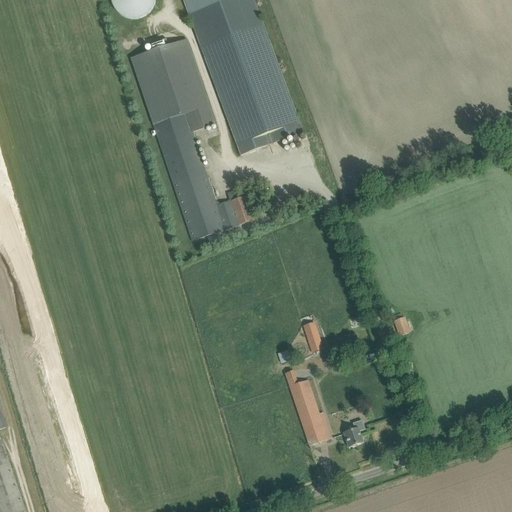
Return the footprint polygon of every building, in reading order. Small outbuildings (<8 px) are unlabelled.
[(111,0),(112,0),(112,3),(113,6),(115,9),(116,11),(118,14),(121,16),(123,17),(126,18),(129,19),(132,20),(135,20),(138,19),(141,19),(144,17),(146,16),(149,14),(151,12),(153,9),(154,7),(155,4),(156,1),(156,0),(111,0)] [(303,133),(254,0),(183,0),(189,16),(241,156),(303,133)] [(131,59),(153,125),(186,114),(192,133),(216,125),(188,40),(169,47),(166,39),(151,44),(154,52),(131,59)] [(192,242),(216,234),(238,226),(255,221),(246,197),(237,200),(234,192),(228,194),(230,202),(221,205),(215,202),(198,150),(192,133),(186,114),(153,125),(192,242)] [(400,337),(410,333),(404,319),(395,322),(400,337)] [(313,354),(314,353),(323,350),(315,323),(304,327),(313,354)] [(281,364),(291,361),(287,352),(278,355),(281,364)] [(290,387),(310,447),(328,441),(308,381),(299,384),(294,372),(286,375),(290,387)] [(364,443),(360,432),(365,430),(363,422),(354,424),(355,430),(344,433),(349,448),(364,443)] [(25,511),(1,441),(0,440),(0,511),(25,511)]
